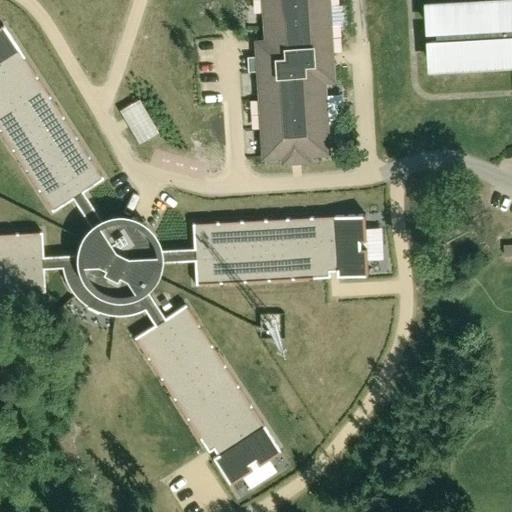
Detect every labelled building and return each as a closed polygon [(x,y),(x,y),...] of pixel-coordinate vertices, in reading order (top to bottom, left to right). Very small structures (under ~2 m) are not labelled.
[(266,0),(270,58),(261,58),(268,161),(287,160),(287,165),(317,164),(317,157),(336,157),(333,119),(330,119),(328,82),(341,81),(335,0),(266,0)] [(511,2),(436,7),(437,32),(443,31),(444,42),(438,43),(439,68),(511,63),(511,2)] [(41,231),(0,233),(0,294),(45,292),(44,268),(62,267),(63,272),(64,276),(66,281),(68,285),(71,289),(74,293),(77,297),(80,301),(84,304),(88,306),(92,309),(97,311),(101,313),(106,314),(111,315),(116,315),(121,315),(126,315),(131,314),(135,313),(140,311),(144,309),(154,324),(134,337),(208,451),(213,448),(217,454),(212,458),(229,483),(251,469),(248,464),(254,460),(258,465),(280,450),(185,304),(164,317),(147,290),(144,286),(146,283),(149,281),(151,278),(152,275),(154,272),(155,268),(156,265),(156,262),(161,262),(194,260),(195,284),(331,277),(331,271),(338,270),(339,276),(369,275),(368,248),(362,248),(361,241),(367,241),(366,214),(192,223),(193,248),(160,249),(156,250),(155,246),(154,243),(152,240),(150,237),(148,234),(146,232),(144,229),(141,227),(138,225),(136,224),(132,222),(129,221),(126,220),(123,220),(119,219),(116,219),(112,220),(109,220),(106,221),(103,223),(100,219),(82,191),(103,178),(2,23),(0,24),(0,131),(52,211),(72,198),(90,225),(92,229),(90,232),(88,235),(86,237),(84,240),(83,243),(82,247),(81,250),(80,253),(75,254),(43,256),(41,231)] [(119,111),(124,120),(129,127),(139,145),(159,133),(139,99),(119,111)] [(267,367),(267,384),(289,384),(290,368),(267,367)] [(245,368),(245,381),(265,382),(265,368),(245,368)]
